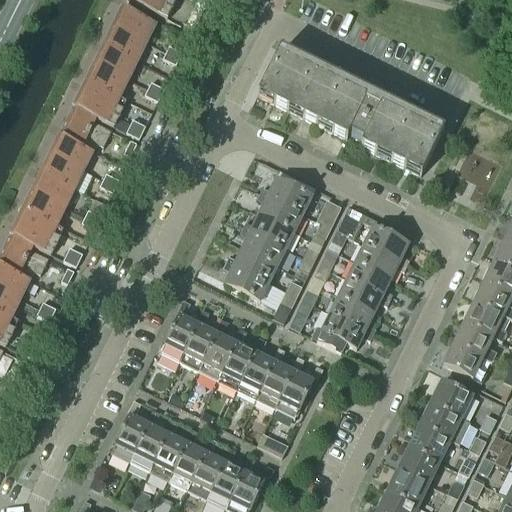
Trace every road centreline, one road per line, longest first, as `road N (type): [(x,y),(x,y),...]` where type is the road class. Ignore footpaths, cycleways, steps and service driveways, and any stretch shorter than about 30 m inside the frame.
road 1 (residential): [(332,511),(461,246),(253,141),(222,139)]
road 2 (residential): [(222,139),(33,511)]
road 3 (residential): [(222,139),(274,22),(451,110)]
